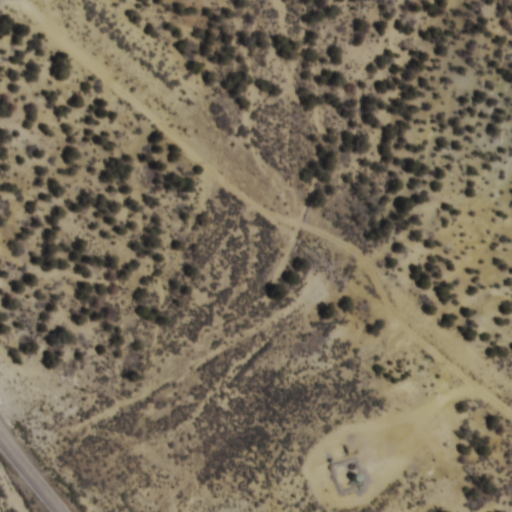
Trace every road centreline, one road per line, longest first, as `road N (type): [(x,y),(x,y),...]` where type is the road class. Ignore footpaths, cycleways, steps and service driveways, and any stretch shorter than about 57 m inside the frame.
road 1 (track): [(31,0),(66,40),(256,200),(362,252),(409,327),(494,392)]
road 2 (track): [(23,459),(372,265)]
